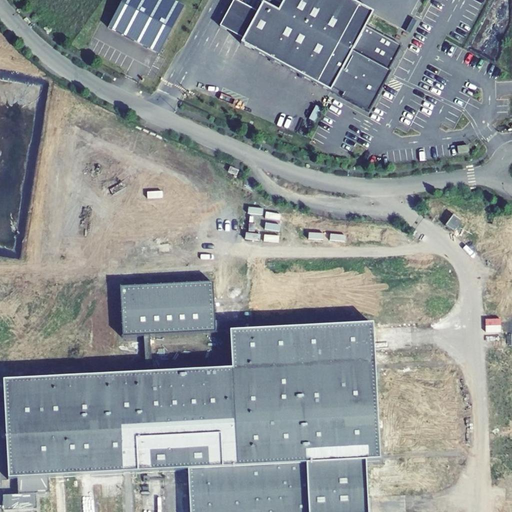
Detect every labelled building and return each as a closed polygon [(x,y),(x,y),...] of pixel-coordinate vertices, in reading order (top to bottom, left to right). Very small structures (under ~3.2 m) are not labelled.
[(184,7),(170,0),(122,0),(108,27),(159,54),(184,7)] [(373,13),(349,0),(284,0),(282,4),(275,0),(263,0),(241,43),(368,113),(387,78),(385,77),(402,46),(365,27),(373,13)] [(228,172),(237,176),(239,171),(230,167),(228,172)] [(450,225),(458,230),(465,220),(457,214),(450,225)] [(120,288),(122,338),(143,337),(145,374),(3,381),(8,480),(17,480),(17,495),(49,494),(48,478),(188,471),(189,511),(368,511),(366,461),(380,461),(373,325),(246,332),(245,320),(215,322),(213,283),(120,288)]
